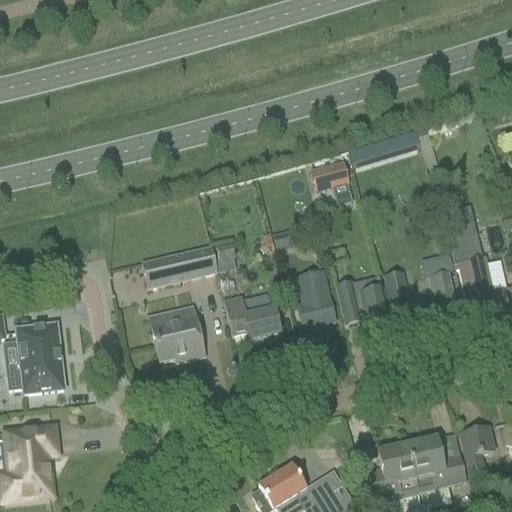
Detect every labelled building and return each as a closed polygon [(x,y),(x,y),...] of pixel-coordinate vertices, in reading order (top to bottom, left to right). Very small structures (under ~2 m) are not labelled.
[(436,171),(425,134),(413,138),(418,152),(425,174),(436,171)] [(418,152),(413,138),(398,142),(402,157),(418,152)] [(361,153),(346,158),(350,173),(366,168),(361,153)] [(341,169),(310,176),(315,196),(346,188),(341,169)] [(511,293),(488,298),(481,264),(470,267),(457,214),(438,219),(451,275),(459,273),(466,303),(467,309),(473,334),(508,327),(506,317),(511,315),(511,293)] [(270,240),(271,242),(273,255),(292,252),(289,236),(270,240)] [(273,255),(271,242),(261,243),(264,257),(273,255)] [(230,249),(215,252),(218,265),(232,262),(230,249)] [(146,294),(216,278),(210,253),(140,269),(146,294)] [(328,302),(323,276),(297,282),(303,308),(297,310),(302,335),(335,327),(329,302),(328,302)] [(392,320),(410,316),(401,277),(384,281),(392,320)] [(447,280),(432,283),(427,285),(433,312),(420,315),(426,345),(460,337),(447,280)] [(390,326),(382,294),(356,300),(353,286),(335,291),(344,330),(365,325),(373,357),(396,352),(390,326)] [(245,321),(241,300),(222,305),(231,342),(247,338),(249,346),(265,342),(267,345),(276,343),(276,339),(279,339),(273,315),(245,321)] [(202,362),(190,310),(147,321),(158,368),(172,365),(173,369),(202,362)] [(23,393),(24,399),(63,394),(56,330),(16,334),(21,374),(7,375),(9,395),(23,393)] [(481,461),(493,458),(487,432),(460,438),(468,478),(484,475),(481,461)] [(53,434),(12,438),(0,439),(3,477),(0,476),(0,505),(50,500),(50,495),(52,492),(51,484),(48,481),(48,476),(45,476),(43,459),(55,458),(53,434)] [(437,444),(406,451),(417,498),(465,487),(459,461),(442,465),(437,444)] [(417,498),(406,451),(375,458),(380,480),(364,483),(362,475),(361,475),(369,509),(381,506),(417,498)] [(292,470),(279,478),(269,484),(258,491),(259,494),(251,499),(256,507),(255,508),(257,511),(354,511),(343,494),(332,477),(306,493),(305,493),(292,470)]
